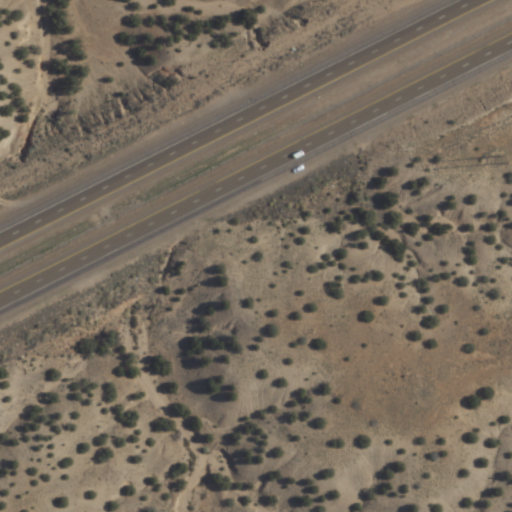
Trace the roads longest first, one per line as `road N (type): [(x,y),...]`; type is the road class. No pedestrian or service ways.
road 1 (motorway): [(0,296),(511,35)]
road 2 (motorway): [(482,0),(0,242)]
